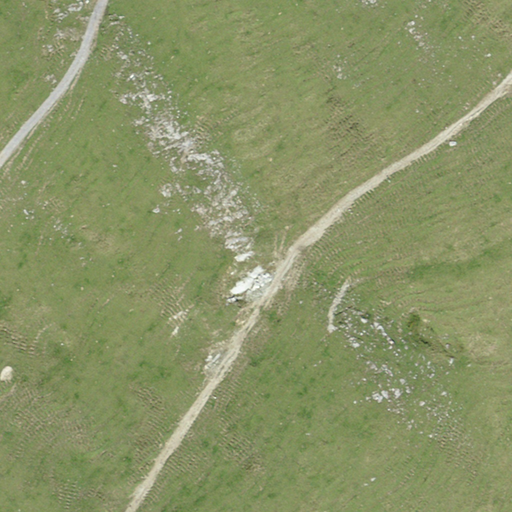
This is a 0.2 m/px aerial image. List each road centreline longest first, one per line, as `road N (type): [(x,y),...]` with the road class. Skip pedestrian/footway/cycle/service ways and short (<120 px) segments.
road 1 (track): [(132,511),(307,241),(511,83)]
road 2 (track): [(0,161),(75,71),(107,0)]
